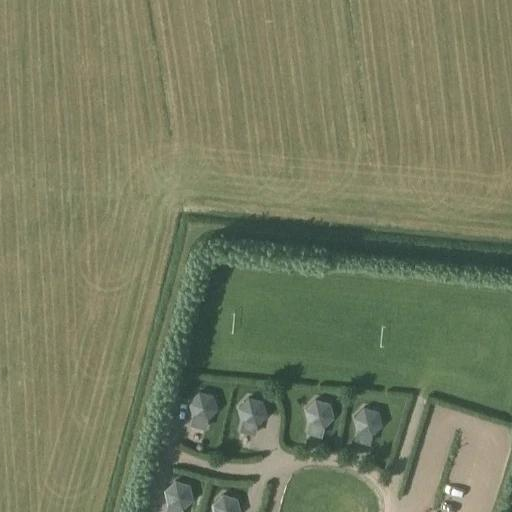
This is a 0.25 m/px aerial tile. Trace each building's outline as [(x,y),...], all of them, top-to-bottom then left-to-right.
[(199,391),(190,402),(193,415),(191,424),(205,428),(207,418),(216,408),(213,394),(199,391)] [(248,397),(239,407),(242,420),(240,430),(254,433),(256,424),(265,414),(262,400),(248,397)] [(316,399),(306,409),(309,422),(307,432),(321,436),(323,426),(332,416),(329,402),(316,399)] [(364,406),(354,417),(358,430),(355,440),(369,443),(372,434),(381,424),(377,410),(364,406)] [(168,503),(165,511),(180,511),(182,507),(192,498),(189,484),(176,480),(175,480),(166,489),(168,503)] [(223,493),(213,503),(215,511),(238,511),(240,511),(236,498),(223,493)]
